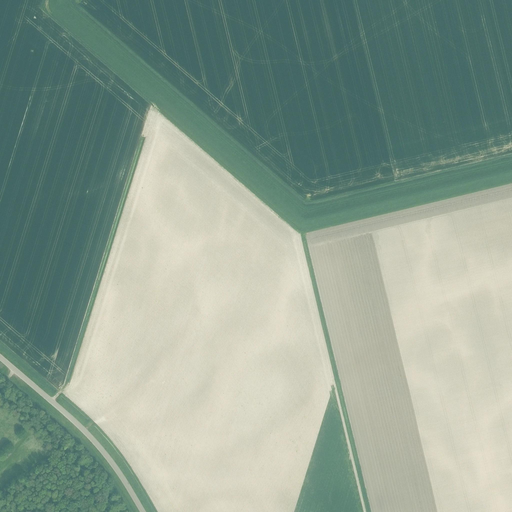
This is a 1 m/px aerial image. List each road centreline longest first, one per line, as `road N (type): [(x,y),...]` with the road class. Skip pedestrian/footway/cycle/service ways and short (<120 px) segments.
road 1 (track): [(511,161),(301,208),(67,0)]
road 2 (tertiary): [(0,357),(96,443),(142,511)]
